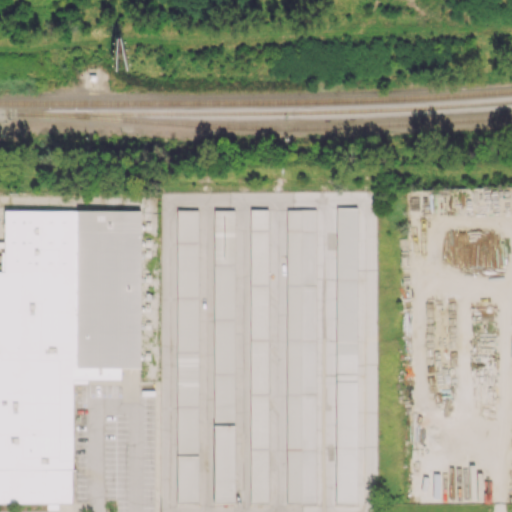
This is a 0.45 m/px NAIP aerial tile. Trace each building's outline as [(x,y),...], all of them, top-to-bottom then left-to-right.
[(336,372),(356,372),(357,207),(337,206),(336,372)] [(268,208),(250,208),(250,502),(268,502),(268,208)] [(198,502),(198,209),(176,209),(177,502),(198,502)] [(315,209),(286,209),(287,502),(316,502),(315,209)] [(140,210),(4,210),(4,271),(0,271),(0,502),(72,503),(72,378),(120,378),(120,367),(140,367),(140,210)] [(214,210),(213,502),(234,502),(235,210),(214,210)] [(335,502),(356,502),(357,373),(336,373),(335,502)]
